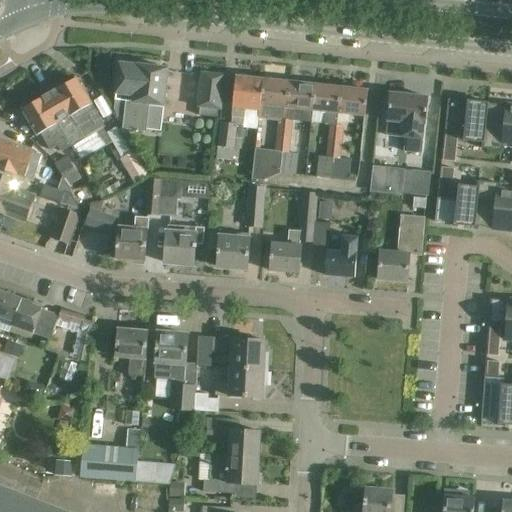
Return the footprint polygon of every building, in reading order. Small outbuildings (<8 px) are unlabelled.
[(117,82),(115,100),(126,102),(124,128),(147,131),(150,104),(164,106),(166,88),(168,68),(119,62),(117,82)] [(197,107),(201,108),(200,116),(218,118),(219,110),(220,110),(224,74),(201,71),(197,107)] [(258,130),(259,111),(260,104),(263,78),(235,75),(230,124),(219,123),(217,147),(216,159),(233,161),(234,149),(241,149),(244,128),(258,130)] [(73,78),(40,98),(70,146),(82,137),(102,125),(73,78)] [(263,78),(260,104),(287,107),(289,81),(263,78)] [(313,110),(316,84),(289,81),(287,107),(313,110)] [(316,84),(313,110),(326,111),(325,123),(331,124),(329,140),(342,141),(344,125),(338,125),(339,113),(342,87),(316,84)] [(342,87),(339,113),(366,116),(368,90),(342,87)] [(391,92),(389,112),(388,122),(386,136),(406,138),(405,152),(422,154),(424,126),(428,96),(391,92)] [(21,109),(32,126),(37,136),(41,134),(51,151),(57,147),(60,151),(70,146),(40,98),(21,109)] [(448,98),(444,129),(457,130),(463,131),(462,140),(481,142),(481,148),(502,150),(503,144),(511,145),(511,104),(505,104),(505,105),(488,103),(488,102),(467,99),(467,101),(448,98)] [(278,133),(292,135),(293,121),(279,119),(278,133)] [(121,160),(136,184),(150,176),(135,151),(133,153),(117,127),(107,133),(122,159),(121,160)] [(457,130),(444,129),(441,160),(453,161),(457,130)] [(281,153),(279,174),(297,176),(299,154),(290,153),(292,135),(278,133),(276,152),(281,153)] [(1,140),(0,143),(0,170),(15,176),(33,182),(39,166),(30,163),(34,152),(20,147),(1,140)] [(352,160),(340,159),(342,141),(329,140),(327,158),(334,158),(332,180),(350,182),(352,160)] [(408,154),(386,152),(385,165),(407,166),(408,154)] [(70,190),(72,194),(85,186),(68,156),(54,164),(61,176),(68,187),(70,190)] [(316,178),(332,180),(334,158),(327,158),(318,157),(316,178)] [(467,176),(467,160),(455,160),(456,176),(467,176)] [(453,168),(440,166),(437,197),(449,199),(453,168)] [(403,194),(429,197),(431,173),(406,170),(403,194)] [(252,171),(251,178),(261,179),(279,174),(265,172),(252,171)] [(0,213),(25,222),(34,197),(15,190),(18,182),(0,175),(0,213)] [(61,176),(57,189),(69,193),(70,190),(68,187),(61,176)] [(159,216),(162,179),(149,178),(148,193),(146,215),(159,216)] [(180,181),(162,179),(159,216),(177,217),(178,200),(181,200),(183,198),(184,197),(186,181),(180,181)] [(449,199),(437,197),(434,221),(453,223),(453,224),(474,227),(475,225),(491,227),(491,229),(511,230),(511,189),(498,188),(499,183),(477,180),(476,186),(457,184),(456,199),(449,199)] [(261,227),(263,206),(264,188),(249,186),(246,226),(261,227)] [(64,193),(60,203),(76,209),(77,206),(70,195),(64,193)] [(299,273),(300,253),(301,242),(314,243),(315,223),(316,223),(318,195),(303,193),(300,232),(289,231),(289,245),(273,244),(271,271),(299,273)] [(115,219),(100,214),(104,201),(89,209),(83,224),(109,233),(115,219)] [(52,237),(68,243),(79,214),(62,209),(52,237)] [(407,282),(409,262),(409,255),(423,257),(425,218),(401,216),(398,253),(380,251),(378,280),(407,282)] [(117,258),(145,260),(148,219),(137,218),(136,228),(120,227),(117,258)] [(355,278),(356,258),(358,239),(342,237),(342,239),(330,238),(331,224),(316,223),(315,223),(314,243),(314,247),(327,247),(324,275),(355,278)] [(203,244),(205,227),(168,224),(165,262),(193,264),(195,247),(197,248),(197,244),(203,244)] [(247,269),(248,249),(249,236),(208,230),(206,250),(218,251),(217,253),(219,253),(218,266),(247,269)] [(0,317),(10,321),(8,325),(30,333),(30,332),(47,339),(56,316),(39,310),(40,308),(30,305),(30,304),(0,292),(0,317)] [(507,300),(490,299),(486,355),(498,356),(500,332),(504,332),(504,340),(511,340),(511,299),(507,299),(507,300)] [(56,318),(91,329),(93,320),(59,311),(56,318)] [(117,330),(115,358),(130,359),(129,376),(144,377),(146,360),(146,352),(148,332),(117,330)] [(187,334),(157,332),(154,378),(174,380),(172,412),(194,414),(195,386),(184,385),(187,334)] [(230,368),(268,370),(269,351),(265,351),(266,340),(199,337),(198,366),(211,366),(212,352),(231,353),(230,368)] [(8,340),(3,353),(19,358),(23,346),(8,340)] [(498,362),(485,361),(484,377),(497,378),(498,362)] [(268,386),(268,370),(230,368),(229,382),(217,381),(216,394),(263,397),(264,386),(268,386)] [(484,377),(481,422),(497,423),(497,424),(511,425),(511,384),(503,384),(503,378),(497,378),(484,377)] [(28,381),(23,393),(40,399),(44,387),(28,381)] [(210,395),(196,394),(195,412),(220,413),(220,400),(209,399),(210,395)] [(239,420),(219,419),(207,418),(207,431),(206,444),(228,445),(228,457),(212,455),(212,457),(259,459),(260,431),(239,430),(239,420)] [(138,450),(83,445),(80,477),(136,482),(137,461),(138,450)] [(259,459),(212,457),(201,456),(199,480),(205,480),(204,492),(236,494),(236,484),(257,485),(259,459)] [(137,461),(136,482),(169,484),(176,464),(137,461)] [(56,464),(55,475),(71,477),(72,465),(56,464)] [(169,483),(169,497),(183,498),(184,483),(169,483)] [(0,511),(66,511),(0,485),(0,511)] [(403,511),(404,504),(390,503),(391,491),(365,489),(365,499),(363,499),(363,504),(364,505),(364,507),(355,507),(354,511),(403,511)] [(472,511),(474,498),(444,496),(442,511),(472,511)] [(511,511),(511,500),(501,500),(500,511),(511,511)]
